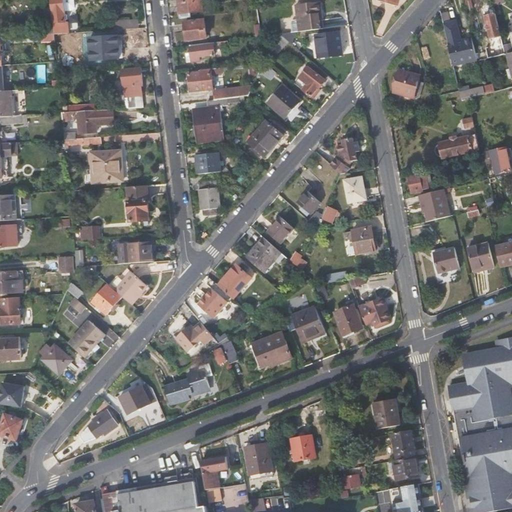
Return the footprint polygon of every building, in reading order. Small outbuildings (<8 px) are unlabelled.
[(51,0),(51,1),(53,18),(54,27),(55,35),(68,34),(66,11),(72,10),(74,8),(73,0),(51,0)] [(178,0),(180,20),(191,18),(191,14),(203,12),(201,0),(178,0)] [(471,0),(462,0),(465,10),(474,8),(471,0)] [(44,1),(46,18),(53,18),(51,1),(44,1)] [(322,21),(320,2),(295,6),(299,33),(313,31),(320,30),(319,21),(322,21)] [(448,9),(440,10),(443,20),(451,18),(448,9)] [(506,55),(504,47),(499,28),(495,13),(484,16),(490,40),(493,39),(496,49),(487,51),(487,53),(476,56),(478,61),(506,55)] [(47,27),(54,27),(53,18),(46,18),(47,27)] [(207,38),(205,20),(185,22),(187,40),(207,38)] [(454,67),(478,61),(476,56),(472,37),(462,39),(457,20),(443,23),(454,67)] [(139,21),(115,23),(115,30),(139,29),(139,21)] [(296,33),(280,35),(289,43),(292,45),(296,33)] [(319,59),(343,56),(341,33),(316,35),(319,59)] [(41,43),(55,42),(55,35),(41,36),(41,43)] [(289,43),(280,35),(274,36),(273,36),(269,45),(278,54),(289,43)] [(121,59),(119,36),(89,38),(91,61),(121,59)] [(214,46),(214,43),(190,46),(192,63),(200,62),(200,57),(215,55),(214,46)] [(320,91),(318,89),(324,81),(308,67),(295,83),(314,98),(320,91)] [(124,96),(125,109),(145,107),(142,68),(122,70),(124,96)] [(214,90),(212,69),(200,71),(200,72),(188,74),(190,92),(199,91),(200,95),(205,95),(205,90),(214,90)] [(414,99),(421,75),(400,70),(394,93),(414,99)] [(253,86),(225,90),(226,98),(227,98),(246,96),(249,95),(250,94),(253,86)] [(484,86),(460,92),(462,100),(486,94),(484,86)] [(269,103),(286,118),(301,102),(284,87),(269,103)] [(226,98),(225,90),(214,91),(215,100),(226,98)] [(507,99),(506,90),(497,93),(497,94),(492,95),(495,111),(501,109),(501,110),(510,108),(507,99)] [(0,91),(0,117),(14,117),(12,91),(4,91),(0,91)] [(246,96),(227,98),(228,104),(240,103),(240,102),(246,101),(246,96)] [(228,104),(227,98),(226,98),(215,100),(208,101),(210,112),(196,114),(200,144),(223,141),(218,106),(228,104)] [(69,106),(70,113),(96,111),(95,104),(69,106)] [(113,123),(112,109),(96,111),(70,113),(62,113),(63,121),(78,119),(79,134),(97,132),(97,124),(113,123)] [(0,125),(28,124),(27,116),(14,117),(0,117),(0,125)] [(475,127),(473,117),(462,119),(465,130),(475,127)] [(249,142),(266,156),(284,136),(267,122),(249,142)] [(498,143),(494,126),(481,129),(485,146),(498,143)] [(441,159),(468,153),(468,150),(473,149),(469,135),(438,142),(438,145),(437,146),(435,147),(434,149),(433,151),(434,152),(435,154),(436,155),(438,155),(440,155),(441,159)] [(102,145),(101,137),(76,139),(65,140),(65,147),(102,145)] [(340,155),(331,166),(341,174),(346,174),(350,169),(349,167),(352,162),(357,160),(356,152),(359,151),(358,142),(354,143),(353,138),(343,140),(344,145),(338,146),(340,155)] [(0,179),(2,180),(2,169),(4,169),(3,157),(8,156),(13,156),(12,144),(2,144),(2,146),(0,146),(0,179)] [(511,171),(511,170),(506,147),(491,151),(496,175),(511,171)] [(91,153),(93,184),(122,182),(121,164),(123,164),(122,150),(91,153)] [(491,151),(484,152),(488,168),(492,167),(490,160),(493,160),(491,151)] [(196,156),(198,176),(221,173),(219,153),(196,156)] [(2,180),(10,180),(8,156),(3,157),(4,169),(2,169),(2,180)] [(226,167),(222,172),(228,178),(228,177),(230,179),(234,175),(232,173),(226,167)] [(433,188),(431,175),(410,179),(412,192),(433,188)] [(363,177),(345,180),(349,204),(367,200),(363,177)] [(204,215),(218,214),(217,208),(220,208),(217,181),(200,182),(202,210),(203,210),(204,215)] [(150,221),(147,186),(128,187),(131,223),(150,221)] [(425,207),(429,222),(450,217),(444,190),(420,196),(423,208),(425,207)] [(322,203),(308,191),(298,203),(311,215),(322,203)] [(0,196),(0,221),(2,222),(16,221),(15,195),(0,196)] [(323,219),(332,223),(338,212),(328,207),(323,219)] [(480,216),(479,210),(468,213),(469,218),(480,216)] [(295,230),(281,218),(267,233),(281,245),(295,230)] [(70,219),(59,220),(60,228),(71,227),(70,219)] [(7,227),(0,226),(0,247),(8,247),(7,227)] [(356,255),(376,251),(372,226),(352,230),(356,255)] [(100,239),(100,228),(87,229),(88,239),(100,239)] [(266,273),(282,254),(263,238),(246,256),(266,273)] [(511,242),(496,246),(501,268),(511,265),(511,242)] [(129,245),(130,264),(155,263),(153,243),(129,245)] [(487,270),(495,268),(489,243),(467,248),(473,272),(486,269),(487,270)] [(434,253),(439,275),(460,269),(455,248),(434,253)] [(296,255),(291,262),(298,268),(302,258),(296,255)] [(56,259),(56,269),(72,268),(72,258),(56,259)] [(308,261),(302,258),(298,268),(302,272),(308,261)] [(236,265),(217,286),(234,300),(252,279),(236,265)] [(19,282),(18,272),(0,272),(0,294),(25,293),(24,282),(19,282)] [(333,274),(335,282),(348,280),(346,272),(333,274)] [(131,273),(115,291),(132,306),(149,287),(131,273)] [(363,285),(360,277),(349,279),(352,290),(363,285)] [(78,299),(84,293),(74,284),(68,290),(78,299)] [(324,291),(323,284),(314,286),(316,292),(324,291)] [(122,298),(107,286),(93,303),(107,315),(122,298)] [(198,306),(214,319),(227,303),(213,290),(198,306)] [(20,307),(20,298),(2,299),(2,308),(3,325),(21,324),(20,307)] [(360,308),(364,317),(370,315),(373,322),(375,326),(379,324),(380,327),(390,323),(389,320),(393,319),(384,298),(360,308)] [(345,336),(362,329),(353,305),(336,312),(345,336)] [(315,306),(285,318),(291,332),(298,329),(303,344),(326,334),(315,306)] [(364,317),(367,324),(373,322),(370,315),(364,317)] [(193,355),(218,335),(204,321),(196,327),(194,326),(179,338),(193,355)] [(105,336),(94,327),(81,342),(92,351),(105,336)] [(263,369),(272,365),(273,367),(293,359),(282,332),(254,344),(263,369)] [(454,411),(459,438),(462,456),(465,456),(469,478),(466,479),(470,499),(472,498),(474,511),(486,511),(511,507),(511,481),(511,482),(508,463),(511,462),(511,426),(504,429),(494,384),(506,381),(507,387),(511,386),(511,338),(506,339),(495,344),(496,349),(464,354),(462,357),(467,383),(447,387),(451,411),(454,411)] [(0,359),(22,358),(20,339),(0,340),(0,359)] [(231,342),(223,345),(224,348),(229,361),(230,364),(239,361),(231,342)] [(40,352),(45,357),(52,349),(47,344),(40,352)] [(61,376),(74,361),(56,345),(52,349),(45,357),(42,359),(61,376)] [(224,348),(214,351),(219,364),(229,361),(224,348)] [(165,387),(171,406),(191,399),(190,398),(212,391),(207,378),(213,375),(210,364),(199,367),(201,371),(187,375),(189,380),(165,387)] [(511,412),(507,387),(506,381),(494,384),(504,429),(511,426),(511,412)] [(0,404),(22,408),(25,387),(3,384),(2,390),(0,390),(0,391),(0,398),(0,400),(0,404)] [(143,386),(133,392),(137,399),(124,406),(130,415),(152,404),(158,401),(154,391),(152,390),(152,389),(147,384),(143,386)] [(378,429),(401,426),(397,399),(375,403),(378,429)] [(105,434),(106,436),(119,426),(107,411),(94,420),(96,422),(90,427),(81,435),(87,443),(98,439),(105,434)] [(0,431),(0,435),(18,441),(24,421),(6,414),(0,431)] [(393,434),(398,460),(417,457),(412,430),(393,434)] [(295,462),(316,458),(312,435),(291,439),(295,462)] [(273,471),(268,444),(245,448),(250,476),(273,471)] [(421,477),(417,457),(398,460),(394,461),(397,481),(421,477)] [(227,458),(202,462),(207,491),(219,489),(220,489),(217,472),(229,470),(227,458)] [(207,511),(206,506),(200,507),(194,477),(194,476),(192,474),(190,474),(188,474),(167,479),(168,484),(119,496),(118,492),(109,493),(102,494),(105,511),(207,511)] [(358,486),(356,475),(341,478),(342,488),(358,486)] [(219,489),(207,491),(210,504),(222,501),(219,489)] [(77,511),(97,511),(95,501),(76,504),(77,511)]
